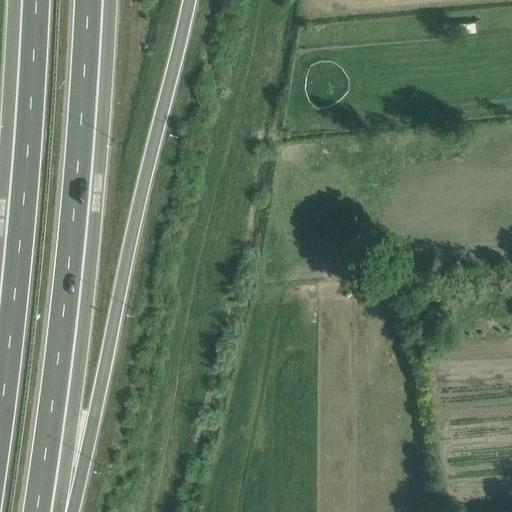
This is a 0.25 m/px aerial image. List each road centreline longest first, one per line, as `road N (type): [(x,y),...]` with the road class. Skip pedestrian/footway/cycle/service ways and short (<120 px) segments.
road 1 (trunk): [(70,511),(189,0)]
road 2 (trunk): [(35,511),(68,254),(87,0)]
road 3 (trunk): [(34,0),(0,415)]
